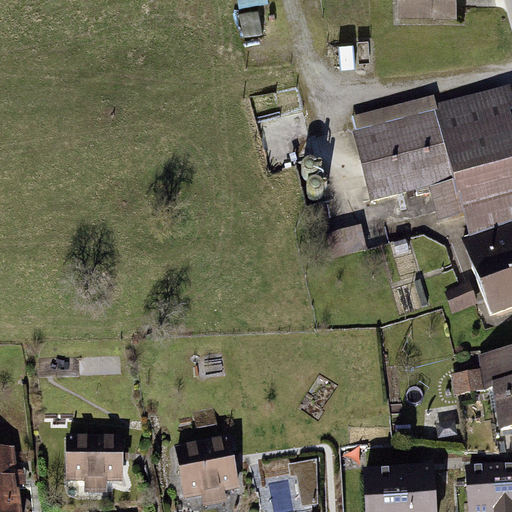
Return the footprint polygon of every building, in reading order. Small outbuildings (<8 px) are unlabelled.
[(399,0),(399,17),(458,16),(457,0),(399,0)] [(511,224),(508,209),(511,208),(511,103),(508,90),(435,109),(433,101),(355,120),(376,200),(436,185),(444,216),(468,210),(475,237),(511,224)] [(311,183),(316,182),(320,178),(321,173),(318,168),(313,166),(308,167),(304,171),(304,176),(306,181),(311,183)] [(317,203),(322,202),(325,198),(326,192),(323,188),(319,186),(313,187),(310,191),(309,196),(312,201),(317,203)] [(466,240),(494,315),(511,309),(511,224),(475,237),(466,240)] [(364,230),(329,238),(333,260),(369,253),(364,230)] [(471,284),(445,293),(454,316),(479,307),(471,284)] [(503,440),(511,438),(511,352),(479,358),(482,374),(453,379),(457,402),(495,395),(503,440)] [(128,435),(68,434),(67,476),(89,476),(88,488),(112,488),(112,476),(127,477),(128,435)] [(236,435),(177,448),(187,493),(208,489),(210,500),(233,495),(231,484),(246,481),(236,435)] [(0,511),(27,511),(24,485),(32,484),(30,464),(22,465),(20,445),(0,447),(0,511)] [(317,463),(289,468),(291,480),(298,480),(302,511),(318,510),(317,463)] [(511,511),(511,463),(473,466),(475,511),(511,511)] [(438,511),(435,471),(364,476),(366,511),(438,511)]
